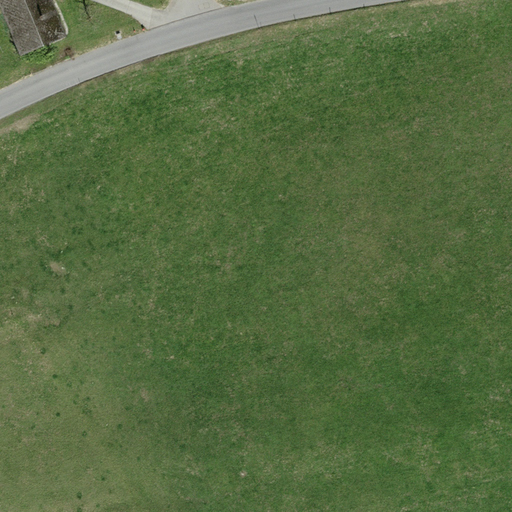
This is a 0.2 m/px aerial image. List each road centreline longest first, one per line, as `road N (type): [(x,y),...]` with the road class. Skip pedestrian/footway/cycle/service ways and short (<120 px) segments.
road 1 (tertiary): [(0,107),(73,71),(185,33)]
road 2 (tertiary): [(185,33),(331,0)]
